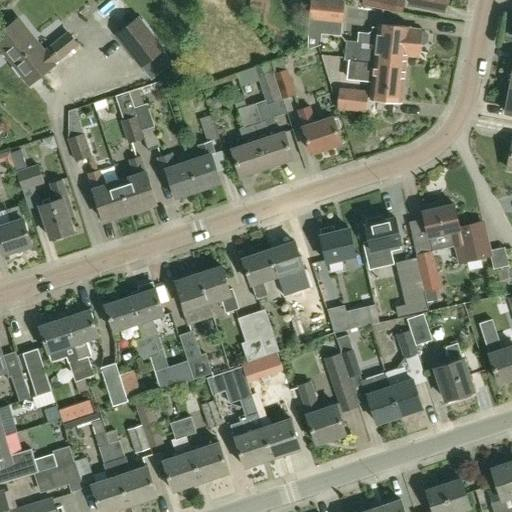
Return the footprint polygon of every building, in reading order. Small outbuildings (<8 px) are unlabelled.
[(310,0),(309,19),(310,19),(308,49),(320,45),(321,34),(341,35),(342,22),(341,22),(343,2),(319,0),(310,0)] [(362,0),(361,5),(402,13),(405,0),(404,0),(362,0)] [(445,11),(447,0),(410,0),(410,4),(445,11)] [(141,66),(162,50),(138,19),(117,35),(141,66)] [(67,33),(43,53),(17,20),(0,32),(0,48),(29,85),(53,65),(52,64),(76,45),(67,33)] [(379,24),(379,28),(372,27),(371,30),(368,33),(358,32),(357,43),(347,42),(345,60),(356,61),(405,66),(406,56),(419,57),(420,45),(424,45),(427,42),(428,35),(425,31),(422,31),(422,30),(411,29),(411,27),(379,24)] [(273,73),(281,99),(296,94),(287,69),(286,69),(283,57),(271,61),(275,73),(273,73)] [(405,66),(356,61),(355,74),(373,76),(371,99),(401,102),(405,66)] [(269,62),(255,67),(257,74),(267,104),(281,99),(273,73),(269,62)] [(162,80),(150,84),(153,92),(164,88),(162,80)] [(140,130),(141,131),(155,126),(147,103),(144,105),(139,88),(128,92),(130,99),(140,130)] [(366,112),(368,91),(339,88),(336,109),(366,112)] [(130,99),(128,92),(115,96),(123,120),(121,121),(128,144),(143,139),(141,131),(140,130),(130,99)] [(255,103),(246,106),(267,167),(293,158),(284,131),(270,136),(265,120),(261,121),(255,103)] [(241,128),(246,144),(231,149),(240,176),(267,167),(246,106),(237,109),(243,127),(241,128)] [(338,119),(334,120),(333,118),(315,125),(309,107),(298,111),(304,128),(303,128),(311,153),(341,143),(336,128),(340,127),(338,119)] [(75,161),(91,156),(91,154),(75,109),(68,111),(68,139),(75,161)] [(201,157),(188,161),(198,190),(221,182),(211,154),(215,152),(211,141),(219,138),(212,115),(200,119),(208,141),(197,145),(201,157)] [(22,190),(35,186),(44,183),(38,164),(27,168),(21,149),(10,153),(16,171),(22,190)] [(198,190),(188,161),(186,154),(172,159),(171,153),(157,158),(162,170),(165,169),(175,198),(198,190)] [(134,176),(119,181),(129,212),(156,203),(146,172),(145,172),(140,157),(129,160),(134,176)] [(99,170),(93,172),(88,173),(93,189),(103,221),(129,212),(119,181),(104,185),(99,170)] [(55,200),(39,206),(49,239),(74,231),(69,217),(72,216),(61,180),(50,184),(55,200)] [(453,246),(457,264),(491,254),(482,221),(459,228),(453,204),(438,208),(437,203),(422,206),(424,211),(422,212),(428,237),(429,236),(430,241),(432,250),(453,246)] [(19,205),(0,211),(0,245),(3,254),(31,244),(19,205)] [(391,260),(388,246),(400,243),(395,219),(382,222),(381,217),(366,220),(367,225),(365,225),(369,243),(364,244),(369,265),(391,260)] [(349,229),(335,232),(334,227),(320,230),(322,235),(320,236),(326,262),(342,258),(345,272),(358,270),(349,229)] [(416,255),(424,291),(440,288),(432,250),(430,241),(414,244),(416,255)] [(295,242),(268,251),(276,275),(290,271),(296,286),(307,282),(302,266),(303,266),(295,242)] [(276,275),(268,251),(242,259),(250,284),(251,284),(256,299),(268,295),(263,280),(276,275)] [(424,291),(416,255),(415,255),(416,259),(397,263),(404,296),(424,291)] [(198,274),(207,303),(208,302),(221,298),(226,312),(238,308),(232,289),(229,290),(221,266),(198,274)] [(208,302),(207,303),(198,274),(177,281),(185,305),(182,306),(188,324),(213,316),(208,302)] [(130,296),(139,323),(143,338),(149,357),(159,354),(153,335),(156,334),(151,319),(164,315),(156,288),(154,289),(153,283),(139,287),(141,293),(132,296),(130,296)] [(320,284),(307,286),(314,327),(328,324),(320,284)] [(139,323),(130,296),(105,304),(114,331),(139,323)] [(344,306),(327,310),(332,324),(335,333),(349,329),(373,324),(369,306),(345,311),(344,306)] [(78,360),(84,379),(92,376),(86,358),(90,357),(84,340),(98,336),(89,309),(64,317),(73,344),(78,360)] [(279,351),(265,309),(251,314),(265,355),(279,351)] [(407,319),(416,345),(432,340),(424,313),(407,319)] [(265,355),(251,314),(238,318),(245,341),(241,342),(247,361),(265,355)] [(73,344),(64,317),(39,326),(48,352),(73,344)] [(511,346),(502,350),(492,320),(480,324),(490,354),(489,354),(498,383),(511,378),(511,346)] [(206,353),(202,354),(193,330),(179,335),(188,361),(194,379),(212,373),(206,353)] [(385,373),(399,416),(422,408),(414,384),(425,381),(408,331),(397,334),(407,365),(385,373)] [(353,349),(348,335),(337,338),(349,376),(360,372),(353,349)] [(134,340),(140,360),(149,357),(143,338),(134,340)] [(474,391),(463,358),(462,359),(457,343),(446,347),(451,362),(434,368),(445,400),(474,391)] [(37,395),(48,392),(51,391),(38,348),(23,353),(36,396),(37,395)] [(340,354),(325,359),(334,388),(339,404),(341,411),(357,406),(356,403),(349,383),(347,376),(340,354)] [(88,391),(84,379),(78,360),(68,363),(78,394),(88,391)] [(194,379),(188,361),(168,367),(154,371),(160,390),(194,379)] [(128,402),(116,363),(101,368),(113,406),(128,402)] [(241,366),(206,378),(211,393),(212,395),(225,391),(247,383),(241,366)] [(31,397),(22,372),(10,375),(19,401),(31,397)] [(399,416),(385,373),(359,381),(365,400),(368,399),(376,423),(399,416)] [(310,382),(297,386),(298,388),(304,405),(307,414),(306,414),(315,443),(345,433),(338,412),(336,405),(320,410),(310,382)] [(242,399),(251,431),(233,436),(243,467),(271,458),(261,428),(256,412),(251,396),(242,399)] [(164,444),(148,397),(134,402),(142,425),(149,449),(150,449),(150,448),(164,444)] [(60,421),(92,411),(88,398),(56,408),(60,421)] [(208,427),(220,423),(213,401),(201,404),(208,427)] [(54,407),(42,410),(46,422),(58,419),(54,407)] [(185,437),(186,436),(196,433),(191,416),(179,420),(185,437)] [(261,428),(271,458),(300,449),(289,418),(261,428)] [(185,437),(179,420),(170,424),(175,439),(172,440),(176,455),(162,460),(172,491),(200,482),(189,451),(191,451),(186,436),(185,437)] [(149,449),(142,425),(127,429),(135,453),(149,449)] [(103,464),(108,478),(89,484),(98,511),(107,511),(128,506),(103,431),(95,434),(104,463),(103,464)] [(105,431),(103,431),(128,506),(156,496),(145,466),(130,471),(126,456),(125,457),(119,440),(118,441),(116,434),(107,437),(105,431)] [(9,480),(38,471),(31,448),(11,454),(5,434),(0,435),(0,466),(5,465),(9,480)] [(191,451),(189,451),(200,482),(228,472),(217,442),(191,451)] [(57,466),(73,460),(70,449),(53,454),(57,466)] [(87,458),(75,462),(82,483),(93,480),(87,458)] [(56,488),(69,484),(71,492),(84,488),(82,483),(75,462),(74,462),(73,460),(57,466),(49,468),(56,488)] [(511,461),(491,468),(502,499),(511,495),(511,461)] [(450,511),(469,506),(461,478),(427,490),(433,511),(450,511)] [(9,511),(3,491),(0,491),(0,511),(55,511),(51,499),(9,511)] [(372,508),(373,511),(404,511),(400,499),(372,508)]
